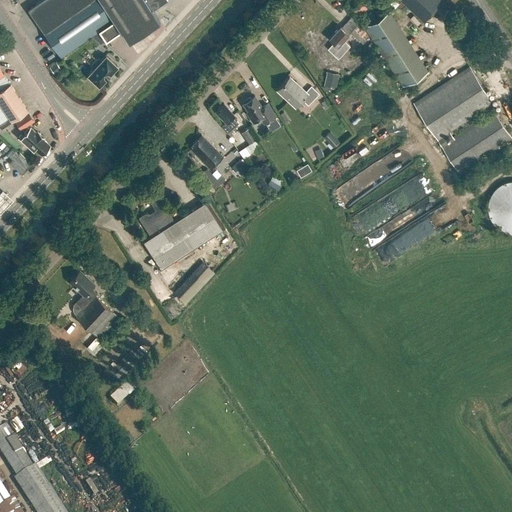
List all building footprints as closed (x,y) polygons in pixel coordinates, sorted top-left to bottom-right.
[(40,0),(28,8),(61,57),(78,46),(100,30),(106,40),(121,30),(101,0),(40,0)] [(101,0),(121,30),(128,41),(159,21),(152,9),(166,0),(101,0)] [(399,0),(424,22),(444,0),(399,0)] [(365,10),(359,2),(352,7),(357,15),(365,10)] [(371,22),(376,19),(372,11),(366,15),(371,22)] [(349,34),(341,27),(330,38),(339,46),(351,33),(359,41),(363,37),(354,29),(349,34)] [(93,69),(88,75),(99,85),(108,75),(118,66),(106,55),(101,60),(99,59),(97,59),(94,62),(91,65),(92,68),(93,69)] [(61,69),(56,62),(49,66),(54,74),(61,69)] [(448,141),(445,136),(495,104),(471,67),(415,103),(459,171),(511,137),(494,111),(448,141)] [(9,84),(3,75),(4,74),(0,68),(0,121),(8,116),(11,121),(14,119),(21,129),(34,120),(27,110),(28,110),(10,83),(9,84)] [(327,75),(324,86),(336,88),(338,78),(327,75)] [(305,92),(289,77),(277,90),(295,107),(302,100),(308,105),(319,93),(311,86),(305,92)] [(262,107),(255,96),(250,99),(248,97),(243,101),(244,103),(243,103),(251,115),(249,116),(253,123),(261,118),(264,124),(276,116),(268,104),(262,107)] [(227,133),(238,123),(233,117),(234,116),(223,104),(215,111),(226,122),(221,126),(227,133)] [(38,133),(31,127),(30,128),(28,127),(25,131),(26,132),(23,135),(20,133),(18,134),(33,149),(34,148),(41,154),(50,144),(42,137),(42,136),(39,132),(38,133)] [(248,127),(241,132),(249,144),(256,139),(248,127)] [(340,142),(331,131),(324,137),(334,147),(340,142)] [(211,169),(223,157),(202,135),(192,145),(193,146),(191,149),(211,169)] [(249,144),(245,146),(250,154),(260,147),(256,139),(249,144)] [(18,153),(12,148),(7,153),(13,159),(10,162),(22,174),(31,164),(24,158),(25,157),(19,152),(18,153)] [(248,168),(240,159),(234,164),(242,173),(248,168)] [(300,176),(312,170),(309,163),(297,168),(300,176)] [(211,183),(216,178),(207,168),(201,172),(211,183)] [(283,181),(272,174),(267,184),(278,190),(283,181)] [(224,179),(220,175),(211,183),(215,187),(224,179)] [(511,182),(490,184),(494,231),(511,229),(511,182)] [(0,209),(12,197),(2,186),(0,188),(0,209)] [(172,217),(163,204),(164,203),(159,195),(154,199),(155,199),(150,202),(155,210),(148,214),(147,212),(141,215),(137,217),(141,222),(142,222),(149,233),(148,233),(149,235),(141,240),(161,271),(225,229),(205,199),(174,219),(173,217),(172,217)] [(189,306),(218,275),(208,265),(178,296),(189,306)] [(114,312),(96,295),(98,293),(91,287),(95,284),(80,270),(69,281),(83,294),(76,302),(83,308),(75,316),(94,333),(97,330),(103,336),(120,318),(114,312)] [(96,335),(86,346),(94,353),(104,342),(96,335)] [(19,377),(26,369),(19,363),(26,355),(19,348),(4,364),(19,377)] [(119,380),(140,358),(131,349),(109,371),(119,380)] [(126,383),(109,397),(117,406),(134,391),(126,383)] [(33,468),(6,425),(0,428),(0,451),(17,478),(14,479),(35,511),(65,511),(36,466),(33,468)] [(22,511),(15,496),(0,502),(0,511),(22,511)]
